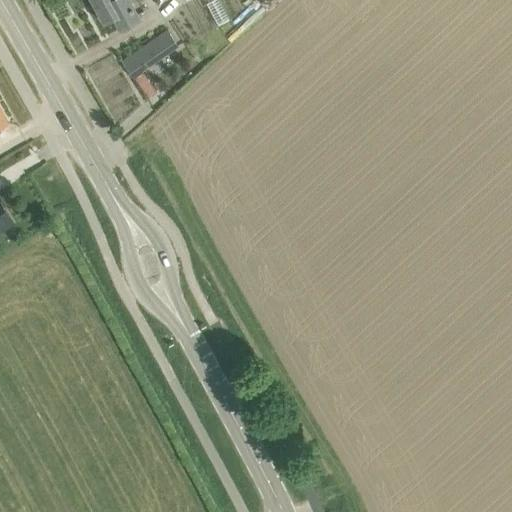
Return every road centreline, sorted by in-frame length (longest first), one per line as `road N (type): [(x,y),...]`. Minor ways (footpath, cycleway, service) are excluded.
road 1 (secondary): [(104,182),(0,0)]
road 2 (secondary): [(281,511),(190,336)]
road 3 (secondary): [(104,182),(143,293),(190,336)]
road 4 (secondary): [(190,336),(157,242),(104,182)]
